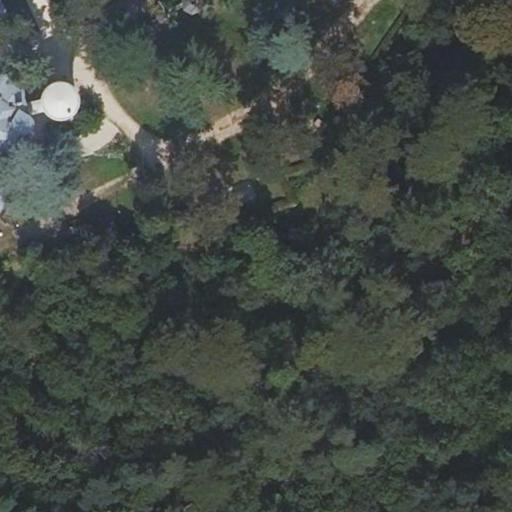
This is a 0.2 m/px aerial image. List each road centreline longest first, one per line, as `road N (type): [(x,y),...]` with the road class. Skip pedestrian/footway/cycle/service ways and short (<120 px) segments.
road 1 (track): [(47,42),(150,156),(249,105),(363,0)]
road 2 (track): [(150,156),(0,240)]
